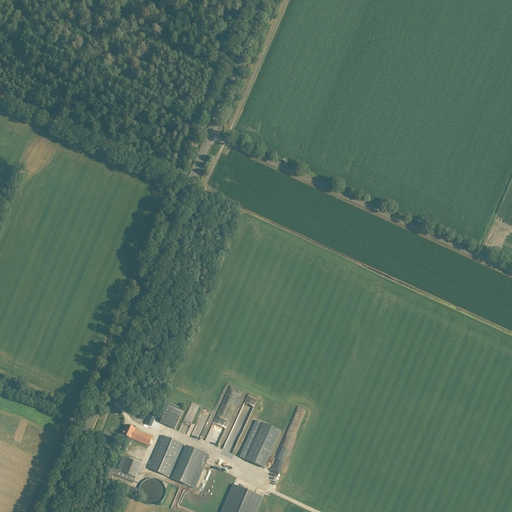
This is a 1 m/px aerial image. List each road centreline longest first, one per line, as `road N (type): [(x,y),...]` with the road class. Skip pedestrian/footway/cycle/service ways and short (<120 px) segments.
road 1 (secondary): [(51,511),(210,134)]
road 2 (unclassified): [(210,134),(511,273)]
road 3 (track): [(0,39),(194,128)]
road 4 (secondary): [(210,134),(266,0)]
